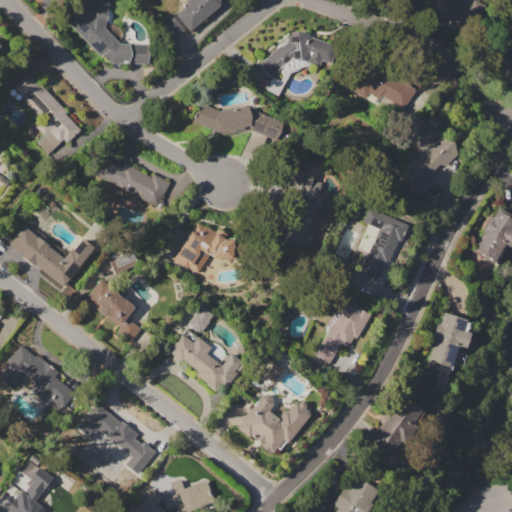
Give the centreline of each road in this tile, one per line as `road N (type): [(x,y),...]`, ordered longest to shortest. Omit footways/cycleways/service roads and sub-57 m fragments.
road 1 (residential): [(511,141),(448,229),(363,411),(260,511)]
road 2 (residential): [(273,497),(0,278)]
road 3 (residential): [(229,185),(134,120),(0,3)]
road 4 (residential): [(511,133),(448,62),(308,0)]
road 5 (residential): [(268,0),(134,120)]
